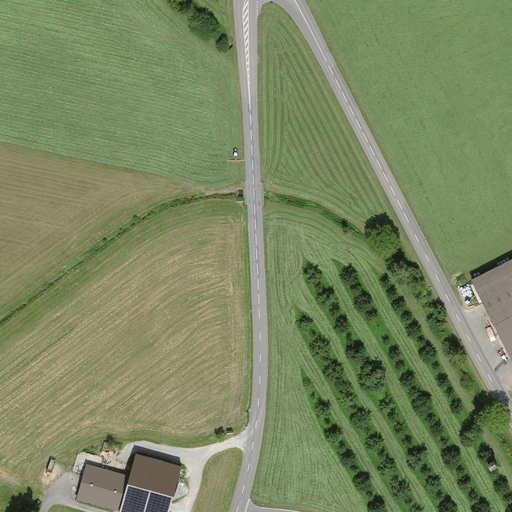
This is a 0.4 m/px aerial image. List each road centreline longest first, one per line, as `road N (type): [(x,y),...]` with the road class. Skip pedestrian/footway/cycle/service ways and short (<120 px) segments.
road 1 (tertiary): [(237,511),(254,442),(260,333),(245,0)]
road 2 (tertiary): [(511,413),(294,0)]
